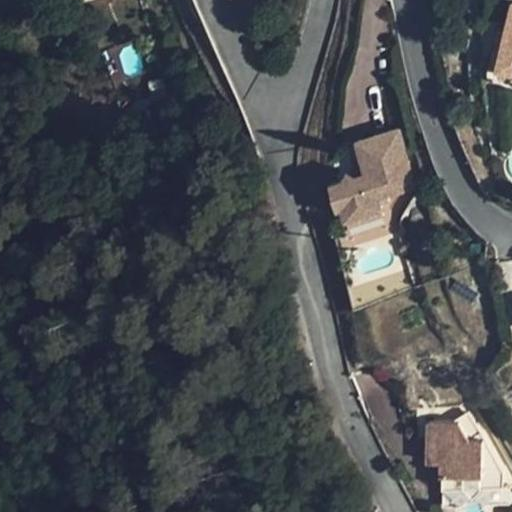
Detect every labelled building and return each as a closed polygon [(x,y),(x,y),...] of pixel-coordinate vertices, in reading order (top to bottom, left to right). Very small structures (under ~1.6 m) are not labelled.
[(511,32),(508,31),(499,71),(511,74),(511,32)] [(407,147),(401,128),(393,130),(397,150),(407,147)] [(386,183),(413,175),(407,147),(397,150),(393,130),(367,135),(386,183)] [(361,137),(367,162),(369,171),(359,172),(352,166),(349,174),(336,179),(342,203),(348,203),(351,215),(383,207),(383,201),(393,199),(390,191),(386,183),(367,135),(361,137)] [(367,162),(352,166),(359,172),(369,171),(367,162)] [(416,185),(413,175),(386,183),(390,191),(416,185)] [(385,214),(383,207),(351,215),(353,222),(385,214)] [(451,412),(457,412),(463,423),(470,423),(476,419),(465,403),(451,412)] [(457,412),(427,413),(429,455),(441,454),(443,480),(503,477),(502,461),(476,419),(470,423),(463,423),(457,412)] [(511,495),(511,478),(511,477),(503,477),(443,480),(443,498),(463,497),(463,492),(483,492),(483,496),(511,495)]
